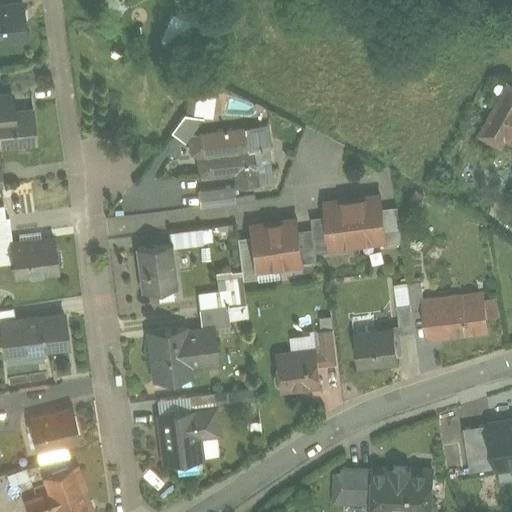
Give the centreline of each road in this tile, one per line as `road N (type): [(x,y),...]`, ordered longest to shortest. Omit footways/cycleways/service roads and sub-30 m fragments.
road 1 (residential): [(208,511),(345,428),(511,371)]
road 2 (residential): [(127,511),(86,232)]
road 3 (residential): [(86,232),(289,202),(306,189),(315,154)]
road 4 (residential): [(86,232),(53,0)]
